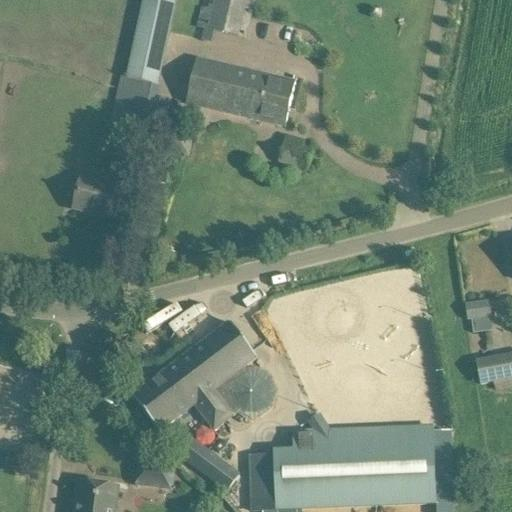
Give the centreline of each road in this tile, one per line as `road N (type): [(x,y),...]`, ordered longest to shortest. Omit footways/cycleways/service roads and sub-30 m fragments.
road 1 (unclassified): [(511,201),(283,267),(77,311)]
road 2 (unclassified): [(58,475),(77,311)]
